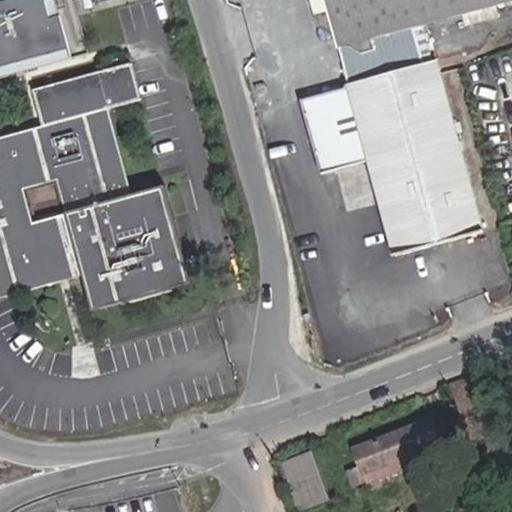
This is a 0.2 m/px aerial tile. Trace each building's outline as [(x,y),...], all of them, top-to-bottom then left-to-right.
[(65,0),(3,0),(0,1),(0,66),(88,43),(79,10),(69,12),(65,0)] [(315,13),(319,32),(361,54),(381,48),(378,32),(496,0),(322,0),(324,8),(315,13)] [(0,77),(91,54),(88,43),(0,66),(0,77)] [(486,227),(437,55),(348,81),(304,94),(324,168),(369,155),(397,252),(486,227)] [(140,102),(130,66),(34,91),(44,125),(0,136),(0,283),(3,297),(89,274),(99,312),(193,287),(167,189),(129,199),(106,111),(140,102)] [(496,431),(478,378),(448,389),(473,460),(497,452),(490,434),(496,431)] [(351,452),(363,484),(440,455),(427,422),(351,452)] [(298,508),(327,497),(310,449),(280,459),(298,508)] [(440,455),(363,484),(371,503),(447,474),(440,455)]
